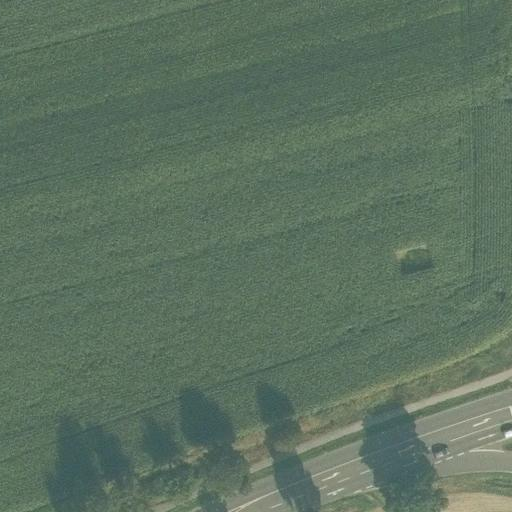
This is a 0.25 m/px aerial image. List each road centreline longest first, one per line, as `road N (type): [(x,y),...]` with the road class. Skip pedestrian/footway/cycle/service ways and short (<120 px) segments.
road 1 (secondary): [(511,412),(333,475)]
road 2 (secondary): [(333,475),(511,463)]
